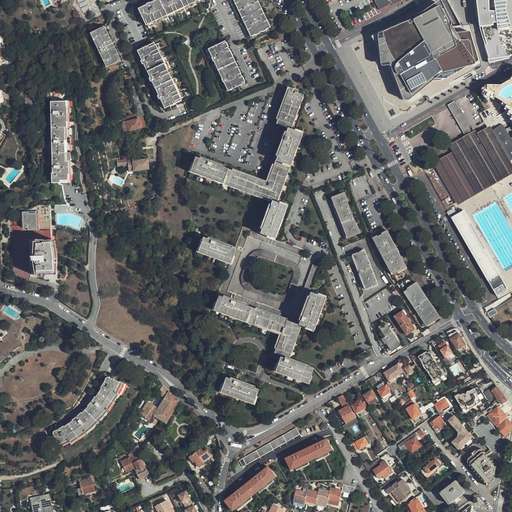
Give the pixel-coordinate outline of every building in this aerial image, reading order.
[(146,24),(150,31),(206,5),(203,0),(157,0),(138,9),(141,17),(143,17),(146,24)] [(255,0),(236,0),(253,36),(269,29),(255,0)] [(260,0),(255,0),(269,29),(253,36),(254,38),(274,29),(267,14),(260,0)] [(376,0),(375,1),(380,10),(392,3),(393,5),(401,0),(376,0)] [(511,0),(473,0),(476,18),(490,59),(509,57),(511,55),(511,0)] [(411,20),(376,35),(379,64),(379,66),(380,67),(381,67),(387,67),(388,67),(390,71),(400,97),(401,100),(403,101),(405,102),(406,101),(408,101),(442,75),(481,67),(450,19),(439,2),(411,20)] [(107,27),(94,32),(107,64),(113,62),(117,72),(123,69),(119,60),(107,27)] [(217,48),(225,45),(242,82),(235,85),(236,88),(248,82),(228,40),(216,46),(217,48)] [(147,46),(137,51),(164,109),(174,104),(174,103),(178,100),(186,97),(160,42),(153,45),(148,48),(147,46)] [(216,46),(208,50),(228,92),(236,88),(235,85),(242,82),(225,45),(217,48),(216,46)] [(488,86),(482,95),(489,99),(490,98),(511,110),(509,113),(511,114),(511,79),(511,80),(502,86),(488,86)] [(132,80),(129,81),(134,99),(138,98),(132,80)] [(118,84),(112,85),(114,96),(120,94),(118,84)] [(290,130),(296,131),(310,94),(293,88),(278,125),(290,130)] [(145,115),(138,98),(134,99),(139,117),(143,115),(145,115)] [(463,135),(470,131),(455,100),(448,104),(463,135)] [(51,103),(51,174),(50,174),(50,184),(60,184),(60,182),(67,182),(67,176),(68,176),(68,108),(66,108),(66,103),(51,103)] [(143,128),(146,127),(143,115),(139,117),(139,118),(121,122),(124,133),(143,128)] [(279,162),(296,168),(308,135),(296,131),(290,130),(279,162)] [(189,174),(227,188),(235,168),(197,155),(189,174)] [(128,165),(129,171),(149,169),(148,159),(141,159),(139,160),(139,158),(128,159),(128,165)] [(235,168),(227,188),(271,204),(282,208),(296,168),(279,162),(272,181),(235,168)] [(332,198),(339,217),(347,237),(358,233),(350,213),(343,194),(332,198)] [(271,204),(260,236),(277,242),(289,210),(282,208),(271,204)] [(12,277),(28,281),(30,275),(34,277),(43,276),(43,279),(58,279),(59,273),(54,269),(53,240),(49,240),(47,205),(36,206),(31,208),(34,211),(17,212),(10,217),(12,277)] [(464,210),(456,215),(451,218),(460,235),(487,281),(488,281),(496,296),(508,289),(499,274),(501,274),(464,210)] [(383,227),(370,234),(391,273),(401,288),(426,324),(438,316),(403,265),(383,227)] [(203,237),(197,253),(232,267),(239,251),(203,237)] [(299,277),(291,260),(263,250),(247,258),(241,275),(248,291),(276,301),(292,296),(299,277)] [(351,255),(359,275),(364,290),(377,285),(370,267),(363,250),(351,255)] [(309,288),(316,266),(312,264),(305,287),(309,288)] [(326,299),(310,293),(300,320),(298,326),(305,329),(315,332),(326,299)] [(258,306),(224,294),(218,311),(252,323),(258,306)] [(278,351),(294,357),(305,329),(298,326),(300,320),(258,306),(252,323),(284,334),(278,351)] [(416,330),(404,311),(395,317),(407,335),(416,330)] [(385,324),(379,328),(384,336),(381,339),(389,351),(398,345),(385,324)] [(449,337),(457,350),(466,345),(457,331),(449,337)] [(436,342),(433,343),(437,350),(440,348),(445,356),(446,355),(447,358),(450,356),(451,357),(454,355),(452,351),(448,343),(447,344),(445,340),(438,345),(436,342)] [(418,357),(433,381),(444,375),(439,367),(436,361),(430,352),(426,354),(425,353),(418,357)] [(307,382),(312,368),(280,357),(275,370),(307,382)] [(436,361),(439,367),(442,365),(444,368),(447,367),(441,357),(436,361)] [(404,372),(407,377),(411,375),(410,374),(414,372),(411,367),(410,365),(406,367),(402,361),(398,364),(394,366),(392,364),(387,367),(389,370),(387,371),(385,369),(383,370),(384,373),(389,381),(387,382),(393,392),(394,394),(396,396),(397,399),(402,396),(400,393),(399,394),(396,389),(394,386),(397,385),(394,380),(393,379),(400,374),(404,372)] [(373,385),(378,383),(374,376),(369,379),(373,385)] [(253,402),(258,389),(225,377),(221,390),(253,402)] [(72,421),(53,433),(57,445),(62,443),(67,440),(67,442),(69,446),(71,445),(72,445),(76,442),(78,441),(81,439),(85,436),(88,434),(92,431),(94,429),(99,424),(105,418),(106,416),(108,414),(112,408),(116,403),(116,402),(117,402),(118,399),(118,398),(120,396),(116,394),(114,393),(119,382),(107,378),(98,393),(88,406),(72,421)] [(383,398),(391,393),(385,384),(377,389),(383,398)] [(167,391),(162,385),(156,395),(159,397),(160,395),(164,397),(161,402),(158,400),(156,404),(153,403),(152,405),(147,401),(138,414),(144,418),(148,421),(152,414),(166,423),(178,401),(174,398),(167,391)] [(496,400),(497,398),(503,395),(497,386),(491,390),(496,396),(494,398),(496,400)] [(455,396),(463,410),(480,401),(474,389),(470,391),(469,391),(467,391),(467,392),(467,394),(464,395),(463,393),(460,395),(459,394),(455,396)] [(483,393),(488,400),(493,396),(488,389),(483,393)] [(364,395),(368,403),(369,403),(371,405),(378,401),(376,398),(377,397),(373,390),(364,395)] [(412,390),(407,393),(411,399),(416,395),(412,390)] [(339,411),(346,424),(356,418),(356,417),(343,395),(338,398),(343,408),(339,411)] [(487,416),(504,436),(511,431),(511,425),(506,418),(506,416),(505,414),(511,408),(506,401),(507,400),(503,395),(497,398),(496,400),(497,401),(498,400),(501,404),(497,407),(492,412),(490,410),(488,411),(490,413),(487,416)] [(449,405),(445,398),(434,404),(438,412),(449,405)] [(357,414),(366,408),(366,407),(368,406),(365,401),(363,403),(361,400),(352,406),(357,414)] [(465,412),(482,403),(480,401),(463,410),(465,412)] [(413,419),(421,414),(415,404),(406,409),(413,419)] [(434,429),(438,426),(439,427),(442,425),(443,426),(446,424),(445,423),(443,421),(439,415),(430,422),(429,422),(434,429)] [(458,437),(452,442),(459,449),(466,443),(468,446),(473,442),(471,439),(472,438),(457,422),(458,421),(454,416),(449,420),(455,427),(454,428),(456,430),(458,432),(458,434),(458,436),(458,437)] [(297,428),(296,428),(243,458),(246,464),(246,465),(247,464),(300,435),(297,428)] [(398,446),(399,447),(405,443),(411,452),(421,445),(415,436),(419,433),(422,438),(426,434),(421,428),(417,431),(410,436),(411,438),(406,442),(404,440),(398,444),(398,446)] [(131,441),(134,437),(127,432),(124,435),(131,441)] [(358,450),(362,448),(363,450),(367,447),(366,445),(368,444),(366,442),(369,440),(366,436),(363,437),(354,444),(358,450)] [(286,458),(291,470),(295,468),(297,470),(300,468),(303,467),(309,464),(308,462),(315,458),(316,461),(323,457),(326,456),(330,454),(329,452),(333,450),(328,438),(286,458)] [(135,447),(133,450),(137,454),(137,453),(142,449),(137,445),(135,447)] [(211,455),(207,449),(204,451),(202,448),(190,457),(193,461),(195,461),(199,467),(204,463),(203,462),(211,455)] [(488,455),(486,455),(486,452),(483,452),(484,450),(479,449),(468,459),(467,463),(470,464),(470,466),(473,466),(472,469),(475,469),(475,472),(478,472),(477,475),(480,475),(480,478),(483,478),(482,480),(485,481),(484,483),(487,484),(487,486),(489,487),(490,484),(495,480),(495,477),(494,476),(496,475),(496,468),(494,466),(494,463),(493,463),(493,461),(491,461),(491,458),(488,458),(488,455)] [(126,471),(134,468),(138,478),(148,474),(144,466),(146,465),(142,457),(139,459),(137,454),(133,450),(129,455),(130,457),(121,461),(126,471)] [(429,459),(422,465),(425,470),(422,472),(427,479),(438,471),(438,470),(444,465),(438,458),(443,454),(440,451),(434,455),(437,459),(436,460),(435,458),(431,461),(429,459)] [(376,466),(379,463),(381,465),(373,470),(379,478),(381,476),(383,478),(393,471),(384,460),(381,462),(378,458),(371,463),(369,465),(366,467),(368,471),(375,466),(376,466)] [(233,511),(236,508),(238,510),(245,505),(247,504),(253,498),(251,496),(258,491),(259,493),(266,488),(268,486),(274,481),(273,479),(276,476),(268,467),(225,501),(233,511)] [(90,477),(78,481),(78,482),(80,487),(76,488),(78,495),(82,493),(84,493),(85,495),(91,493),(91,491),(93,490),(90,477)] [(78,481),(77,478),(63,482),(64,486),(78,482),(78,481)] [(389,495),(397,505),(399,504),(408,496),(408,495),(411,492),(404,484),(405,482),(402,479),(398,482),(397,481),(386,490),(384,488),(381,492),(382,493),(385,498),(389,495)] [(465,492),(463,490),(455,479),(441,490),(450,503),(465,492)] [(353,493),(355,487),(343,484),(339,483),(339,485),(343,486),(342,490),(342,491),(353,493)] [(327,503),(338,505),(342,491),(342,490),(331,487),(330,490),(327,503)] [(326,506),(327,503),(330,490),(319,488),(319,491),(315,503),(326,506)] [(305,504),(305,501),(307,492),(296,489),(293,501),(305,504)] [(305,501),(315,503),(319,491),(308,489),(307,492),(305,501)] [(197,511),(191,501),(186,490),(178,494),(182,501),(183,501),(184,504),(186,508),(184,509),(185,511),(197,511)] [(31,498),(34,511),(51,511),(52,511),(48,495),(31,498)] [(408,504),(412,511),(423,511),(425,511),(417,498),(416,499),(415,497),(409,502),(410,503),(408,504)] [(172,511),(168,503),(167,504),(165,500),(155,505),(158,511),(172,511)]
